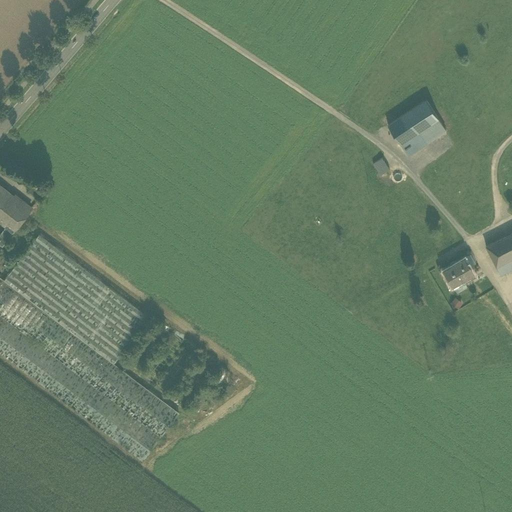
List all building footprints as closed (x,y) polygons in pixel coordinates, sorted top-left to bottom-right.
[(388,125),(400,144),(419,132),(427,143),(446,131),(438,119),(426,100),(388,125)] [(419,132),(400,144),(408,156),(427,143),(419,132)] [(373,164),(381,175),(390,170),(382,158),(373,164)] [(28,191),(35,197),(42,188),(34,182),(28,191)] [(0,185),(0,221),(12,231),(13,231),(21,220),(14,215),(21,207),(23,209),(24,207),(25,207),(25,206),(22,203),(21,202),(18,201),(19,200),(0,185)] [(14,215),(21,220),(30,210),(29,209),(25,206),(25,207),(24,207),(23,209),(21,207),(14,215)] [(511,269),(511,232),(486,246),(501,275),(511,269)] [(39,234),(4,280),(114,364),(149,317),(39,234)] [(443,270),(452,286),(475,273),(470,265),(469,265),(465,257),(443,270)] [(179,413),(114,364),(4,280),(0,277),(0,353),(143,461),(179,413)]
